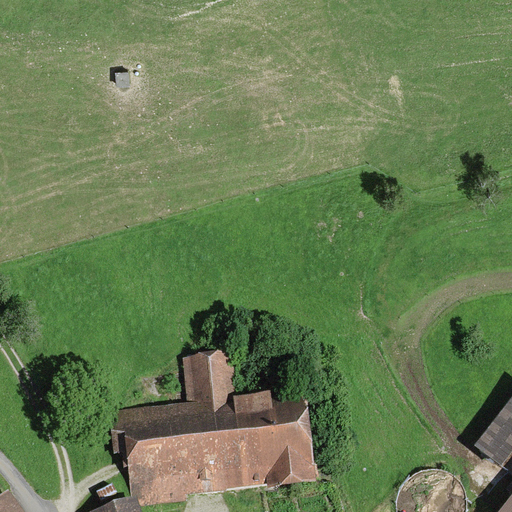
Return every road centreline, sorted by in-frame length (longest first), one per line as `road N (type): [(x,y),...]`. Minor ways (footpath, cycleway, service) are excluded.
road 1 (track): [(511,288),(465,296),(433,317),(416,342),(413,368),(485,511)]
road 2 (track): [(0,331),(56,435),(71,511)]
